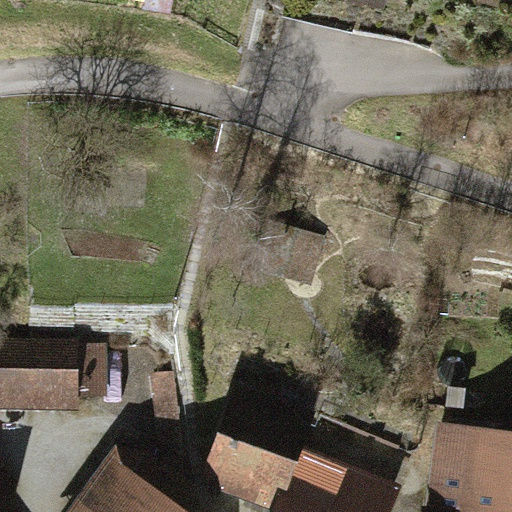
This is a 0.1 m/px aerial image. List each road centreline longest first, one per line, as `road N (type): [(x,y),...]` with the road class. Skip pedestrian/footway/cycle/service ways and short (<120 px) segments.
road 1 (residential): [(511,201),(123,77),(0,78)]
road 2 (unknown): [(58,511),(78,442),(143,357)]
